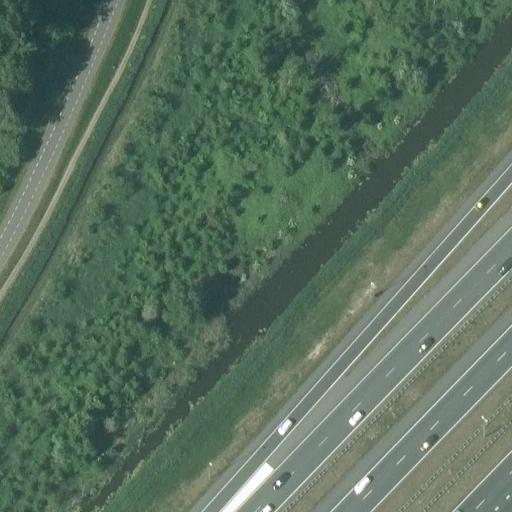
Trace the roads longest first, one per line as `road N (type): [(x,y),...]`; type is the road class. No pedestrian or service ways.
road 1 (motorway): [(511,175),(216,511)]
road 2 (motorway): [(511,244),(254,511)]
road 3 (unknown): [(0,295),(147,0)]
road 4 (unclassified): [(113,0),(0,249)]
road 5 (motorway): [(511,345),(352,511)]
